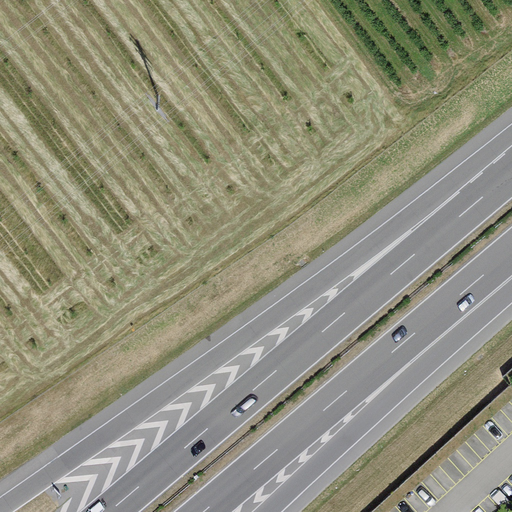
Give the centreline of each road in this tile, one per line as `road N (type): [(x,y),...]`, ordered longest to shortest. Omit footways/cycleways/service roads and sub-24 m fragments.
road 1 (motorway): [(472,206),(136,415),(0,510)]
road 2 (motorway): [(472,206),(109,511)]
road 3 (motorway): [(203,511),(511,251)]
road 4 (motorway): [(259,511),(511,256)]
